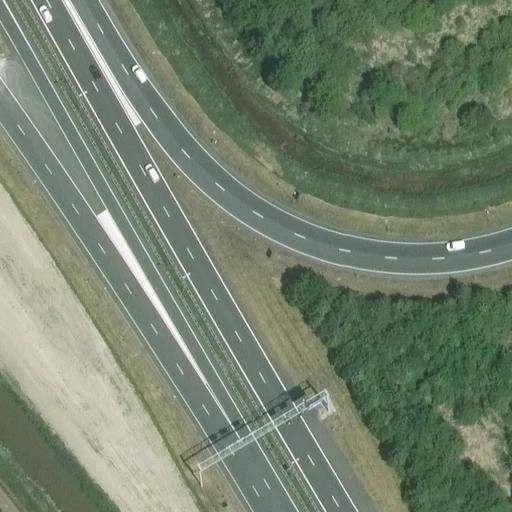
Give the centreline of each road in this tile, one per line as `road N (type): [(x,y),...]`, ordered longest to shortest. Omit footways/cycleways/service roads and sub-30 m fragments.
road 1 (trunk): [(339,511),(44,0)]
road 2 (trunk): [(511,244),(400,260),(341,250),(261,218),(172,137),(80,0)]
road 3 (trunk): [(0,9),(227,430)]
road 4 (trunk): [(0,100),(227,430)]
